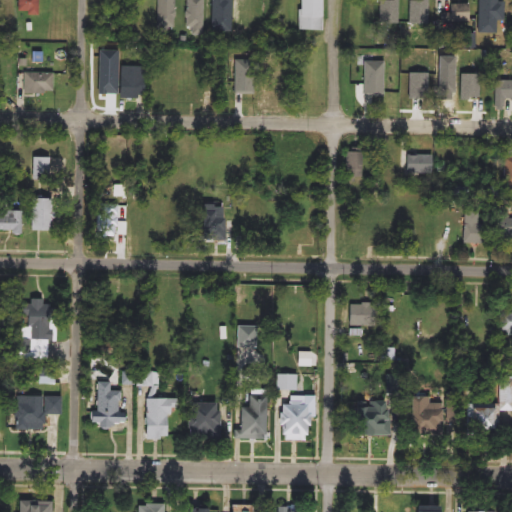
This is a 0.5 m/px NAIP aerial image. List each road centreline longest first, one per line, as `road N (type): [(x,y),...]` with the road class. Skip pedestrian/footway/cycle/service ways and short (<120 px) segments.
road 1 (residential): [(0,264),(511,273)]
road 2 (residential): [(511,128),(0,119)]
road 3 (residential): [(511,476),(0,468)]
road 4 (residential): [(75,511),(83,0)]
road 5 (residential): [(329,511),(335,0)]
